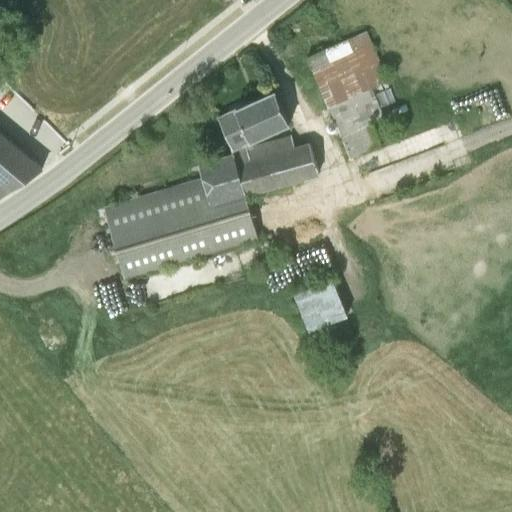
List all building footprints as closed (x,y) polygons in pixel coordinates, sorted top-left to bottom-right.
[(367,31),(308,56),(328,104),(371,87),(387,80),(367,31)] [(276,87),(218,115),(234,148),(290,121),(276,87)] [(371,87),(328,104),(339,133),(371,120),(383,115),(371,87)] [(371,120),(339,133),(348,156),(380,143),(371,120)] [(0,195),(6,191),(11,187),(45,164),(0,127),(0,195)] [(127,274),(260,233),(247,192),(318,171),(309,142),(294,140),(292,134),(199,163),(200,174),(104,202),(117,244),(127,274)] [(338,271),(298,288),(314,325),(354,308),(338,271)]
